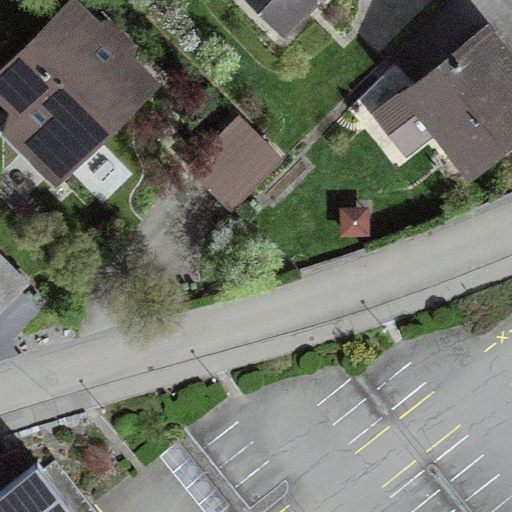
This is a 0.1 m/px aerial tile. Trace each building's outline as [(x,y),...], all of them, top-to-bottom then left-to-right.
[(0,146),(44,192),(155,86),(71,0),(64,0),(0,61),(0,103),(10,114),(0,123),(0,146)] [(248,0),(276,29),(305,0),(248,0)] [(511,89),(511,88),(511,49),(480,12),(387,89),(462,178),(511,136),(511,89)] [(243,111),(216,137),(255,179),(283,154),(243,111)] [(77,511),(40,464),(0,494),(0,511),(77,511)]
